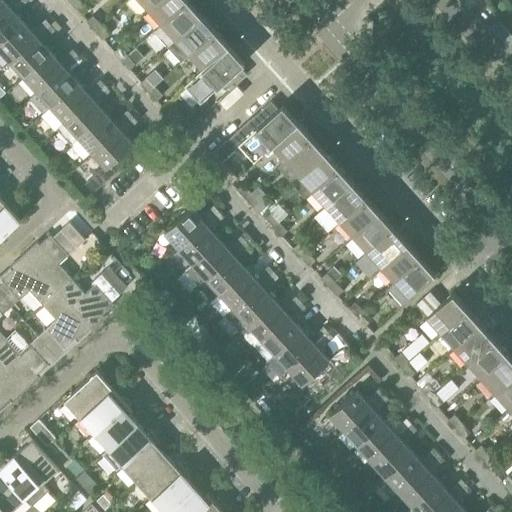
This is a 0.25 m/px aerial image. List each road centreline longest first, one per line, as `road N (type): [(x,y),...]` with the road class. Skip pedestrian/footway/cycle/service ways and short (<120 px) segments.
road 1 (residential): [(511,508),(186,152)]
road 2 (residential): [(278,511),(115,331),(0,435)]
road 3 (tertiary): [(501,223),(321,25)]
road 4 (residential): [(284,61),(461,260)]
road 5 (residential): [(186,152),(51,0)]
road 6 (residential): [(0,250),(58,199),(0,135)]
road 7 (residential): [(186,152),(284,61)]
